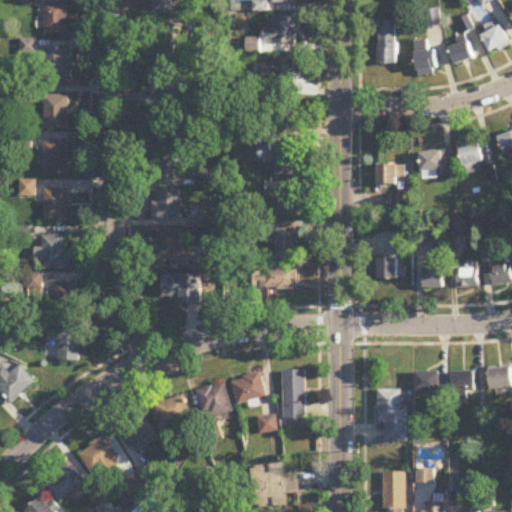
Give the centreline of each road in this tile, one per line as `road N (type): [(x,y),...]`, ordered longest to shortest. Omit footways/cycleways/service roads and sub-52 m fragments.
road 1 (residential): [(0,477),(53,423),(108,384),(195,344),(319,325),(511,323)]
road 2 (tertiary): [(339,511),(339,0)]
road 3 (residential): [(162,354),(134,308),(115,205),(109,0)]
road 4 (residential): [(339,108),(442,106),(511,86)]
